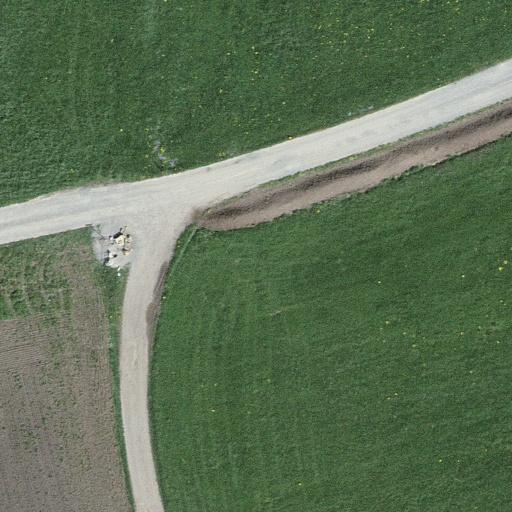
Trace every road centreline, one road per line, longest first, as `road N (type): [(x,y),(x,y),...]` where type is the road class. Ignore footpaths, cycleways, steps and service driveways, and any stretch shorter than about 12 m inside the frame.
road 1 (track): [(0,229),(167,196),(511,75)]
road 2 (track): [(167,196),(150,511)]
